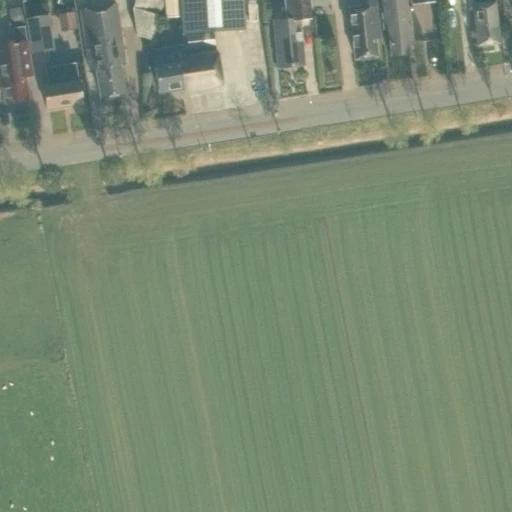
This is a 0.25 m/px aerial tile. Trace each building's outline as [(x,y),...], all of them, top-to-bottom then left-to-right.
[(136,36),(150,40),(163,0),(148,0),(148,2),(142,0),(135,0),(132,10),(136,36)] [(184,89),(185,95),(222,89),(212,33),(243,31),(241,0),(180,0),(181,9),(182,34),(177,34),(178,46),(152,50),(159,93),(184,89)] [(164,0),(165,10),(181,9),(180,0),(164,0)] [(273,22),(276,55),(278,70),(303,67),(302,52),(299,21),(310,20),(308,0),(283,0),(286,21),(273,22)] [(348,9),(354,60),(377,57),(375,40),(379,40),(374,0),(357,0),(359,8),(348,9)] [(381,0),(383,13),(381,14),(383,32),(388,31),(390,56),(409,54),(408,45),(413,45),(409,10),(407,10),(405,0),(381,0)] [(471,0),(472,6),(476,46),(499,44),(494,0),(471,0)] [(125,65),(115,7),(80,12),(90,73),(95,72),(100,98),(124,94),(120,66),(125,65)] [(11,26),(23,24),(20,9),(9,10),(11,26)] [(59,13),(61,31),(78,30),(76,11),(59,13)] [(25,19),(31,55),(54,52),(48,16),(25,19)] [(28,100),(25,79),(32,77),(27,41),(26,42),(23,27),(12,29),(14,42),(0,43),(0,76),(5,104),(28,100)] [(82,104),(78,80),(75,63),(45,68),(48,85),(42,86),(46,110),(82,104)]
